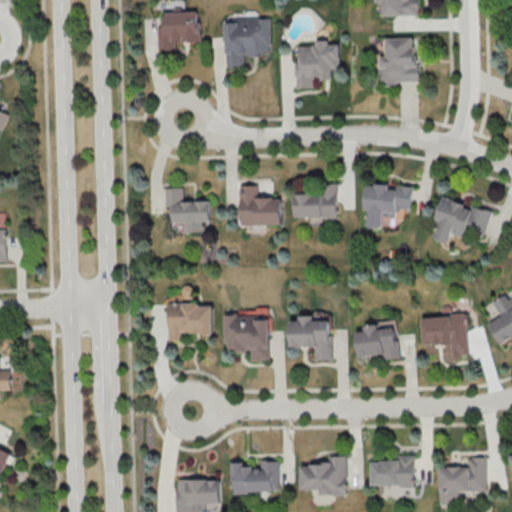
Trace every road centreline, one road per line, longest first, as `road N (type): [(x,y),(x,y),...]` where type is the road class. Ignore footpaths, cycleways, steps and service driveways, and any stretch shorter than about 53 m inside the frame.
road 1 (secondary): [(61,0),(75,511)]
road 2 (residential): [(511,168),(416,140),(237,135),(182,116)]
road 3 (residential): [(511,393),(434,406),(192,409)]
road 4 (secondary): [(108,305),(93,0)]
road 5 (residential): [(457,148),(466,112),(468,0)]
